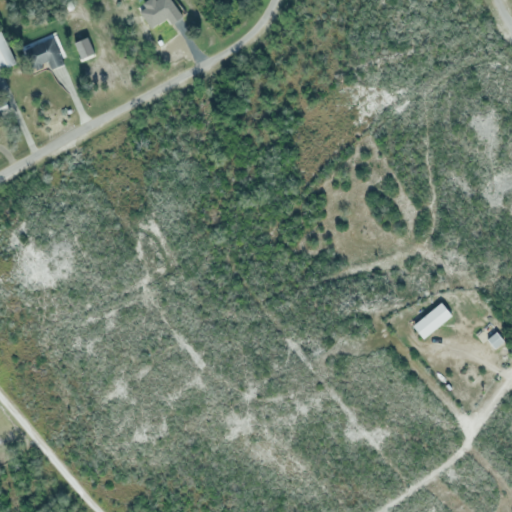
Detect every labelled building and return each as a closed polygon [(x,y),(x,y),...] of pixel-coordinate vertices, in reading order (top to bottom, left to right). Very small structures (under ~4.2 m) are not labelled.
[(139,10),(145,6),(142,2),(144,0),(170,0),(181,16),(170,24),(166,18),(151,28),(139,10)] [(17,63),(2,71),(0,66),(0,30),(1,30),(17,63)] [(86,36),(93,52),(80,58),(73,42),(86,36)] [(35,67),(28,51),(54,38),(66,64),(53,70),(49,60),(35,67)] [(451,317),(423,340),(412,326),(440,303),(451,317)] [(503,343),(493,349),(487,340),(497,333),(503,343)]
